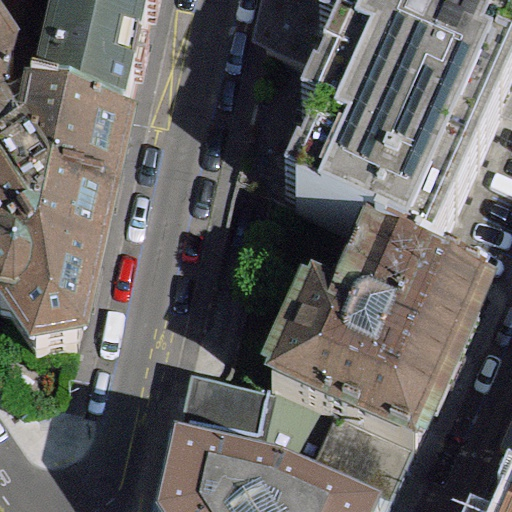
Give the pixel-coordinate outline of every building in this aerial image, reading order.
[(63,0),(35,125),(125,145),(157,0),(63,0)] [(282,0),(269,59),(327,84),(359,11),(345,4),(346,0),(282,0)] [(511,0),(346,0),(345,4),(359,11),(327,84),(341,89),(309,160),(324,167),(300,218),(372,250),(434,275),(511,106),(511,0)] [(0,136),(2,136),(17,85),(0,61),(0,136)] [(125,145),(35,125),(25,173),(15,172),(12,168),(14,162),(2,136),(0,136),(0,307),(40,367),(79,360),(125,145)] [(434,275),(372,250),(340,318),(317,307),(275,400),(340,427),(418,460),(487,302),(434,275)] [(260,485),(277,410),(195,391),(177,468),(260,485)] [(395,511),(418,460),(340,427),(307,502),(328,511),(395,511)] [(260,485),(177,468),(167,511),(328,511),(307,502),(282,490),(260,485)]
